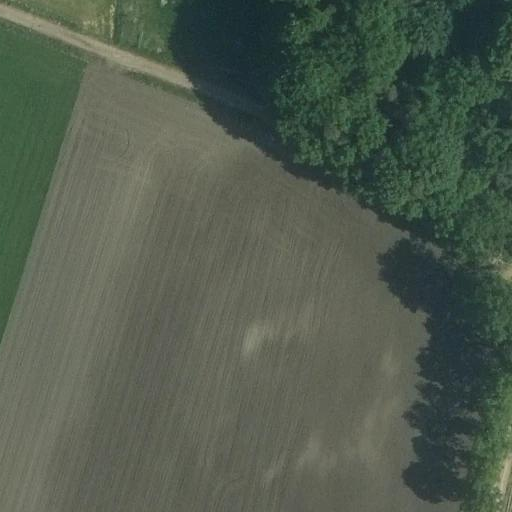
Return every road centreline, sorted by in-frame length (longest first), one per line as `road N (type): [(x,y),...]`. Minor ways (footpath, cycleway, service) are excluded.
road 1 (unclassified): [(280,121),(0,12)]
road 2 (track): [(511,268),(280,121)]
